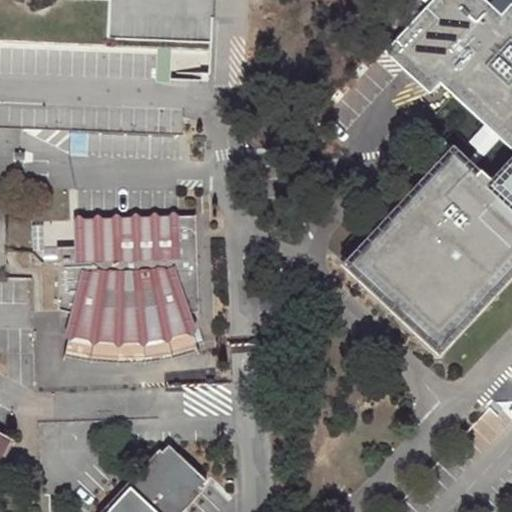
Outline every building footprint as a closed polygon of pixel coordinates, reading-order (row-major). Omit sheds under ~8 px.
[(0,0),(0,44),(212,50),(213,0),(0,0)] [(500,16),(482,0),(432,0),(382,52),(428,95),(439,84),(511,152),(511,154),(489,181),(478,171),(474,175),(451,154),(347,266),(437,349),(511,269),(511,7),(510,5),(500,16)] [(162,218),(163,229),(195,229),(195,217),(162,218)] [(71,221),(75,248),(77,267),(56,268),(57,311),(75,318),(71,332),(84,336),(97,338),(110,339),(123,340),(136,339),(149,338),(162,336),(175,333),(188,329),(184,317),(198,312),(195,229),(163,229),(162,218),(71,221)] [(56,268),(77,267),(75,248),(55,249),(56,268)] [(68,342),(71,332),(75,318),(57,311),(58,336),(62,337),(68,342)] [(184,317),(188,329),(191,338),(199,331),(198,312),(184,317)] [(84,336),(71,332),(68,342),(63,358),(71,360),(85,362),(98,364),(113,365),(127,365),(141,364),(155,362),(168,360),(182,357),(196,353),(191,338),(188,329),(175,333),(162,336),(149,338),(136,339),(123,340),(110,339),(97,338),(84,336)] [(0,466),(13,443),(0,436),(0,466)] [(174,511),(205,482),(168,446),(102,511),(174,511)]
